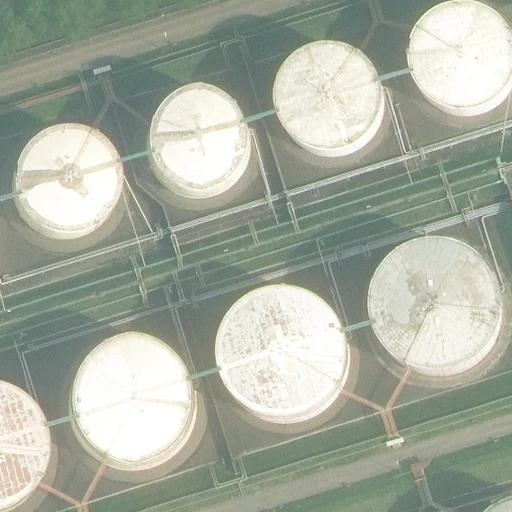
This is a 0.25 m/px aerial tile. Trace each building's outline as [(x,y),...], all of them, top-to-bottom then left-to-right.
[(511,35),(509,29),(503,21),(496,15),(487,10),(478,6),(469,5),(459,5),(449,7),(440,10),(432,15),(425,22),(419,30),(415,38),(412,48),(411,57),(412,67),(415,76),(419,85),(425,93),(433,99),(441,104),(450,108),(460,109),(469,109),(479,108),(488,104),(496,99),(503,92),(509,85),(511,78),(511,35)] [(392,108),(393,98),(392,87),(389,77),(384,68),(378,60),(370,53),(361,48),(351,45),(341,43),(331,44),(320,46),(311,51),(303,57),(295,64),(290,73),(286,82),(284,93),(284,103),(286,113),(290,123),(295,131),(303,139),(311,145),(321,149),(331,152),(341,152),(351,151),(361,147),(370,142),(378,135),(384,127),(389,118),(392,108)] [(253,149),(254,139),(253,129),(250,120),(246,111),(240,103),(232,96),(223,91),(214,87),(204,85),(194,85),(184,87),(175,91),(166,96),(159,103),(153,111),(148,120),(145,130),(144,140),(146,150),(148,160),(153,169),(159,177),(167,184),(175,189),(185,192),(195,194),(205,194),(215,192),(224,189),(233,183),(240,176),(246,168),(251,159),(253,149)] [(119,190),(120,179),(119,169),(115,159),(111,150),(104,142),(96,136),(88,131),(78,127),(68,125),(58,126),(47,128),(38,132),(29,137),(22,145),(16,153),(12,162),(9,172),(8,182),(10,192),(13,202),(18,211),(24,219),(32,226),(41,231),(50,235),(60,236),(71,236),(81,234),(90,230),(99,224),(106,217),(112,209),(116,200),(119,190)] [(503,318),(504,306),(503,294),(499,282),(494,272),(487,262),(478,254),(467,248),(456,244),(444,242),(432,242),(421,244),(409,248),(399,255),(390,263),(383,273),(378,283),(375,295),(374,307),(375,319),(378,330),(384,341),(391,350),(400,358),(410,365),(422,369),(433,371),(445,371),(457,369),(468,364),(479,358),(487,350),(495,340),(500,329),(503,318)] [(348,364),(349,353),(348,341),(345,330),(340,320),(334,311),(326,303),(316,296),(306,292),(295,289),(284,288),(272,289),(261,292),(251,296),(242,303),(234,311),(227,320),(223,330),(220,341),(219,353),(220,364),(223,375),(227,385),(234,394),(242,402),(251,409),(262,414),(273,417),(284,418),(295,416),(306,414),(316,409),(326,402),(334,394),(340,385),(345,375),(348,364)] [(198,400),(198,399),(197,387),(193,374),(187,362),(180,354),(170,346),(160,339),(151,336),(145,335),(134,334),(122,335),(109,339),(98,344),(88,352),(79,362),(74,371),(70,383),(69,391),(68,398),(69,410),(73,423),(78,433),(86,443),(95,451),(108,459),(120,462),(131,464),(143,463),(155,460),(167,454),(173,450),(179,445),(187,435),(193,423),(197,412),(198,400)] [(45,458),(46,447),(45,435),(42,424),(37,414),(31,405),(23,397),(13,390),(3,386),(0,384),(0,508),(3,508),(13,503),(23,496),(31,488),(37,479),(42,469),(45,458)] [(511,511),(511,499),(510,500),(500,504),(492,510),(489,511),(511,511)]
